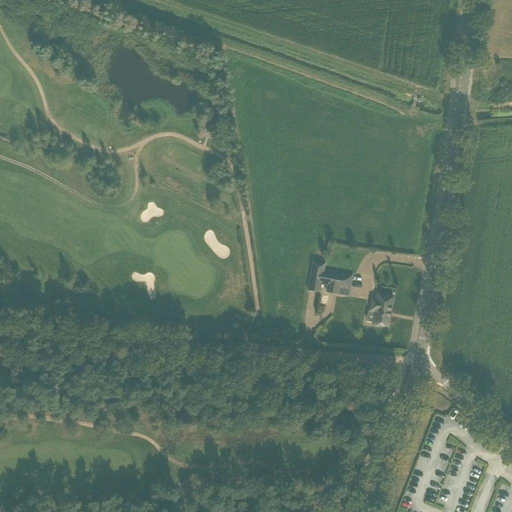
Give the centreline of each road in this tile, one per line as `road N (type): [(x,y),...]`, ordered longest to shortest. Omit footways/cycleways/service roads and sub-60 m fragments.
road 1 (tertiary): [(417,361),(476,0)]
road 2 (track): [(242,347),(0,331)]
road 3 (track): [(333,511),(344,469),(327,416),(259,379),(244,365),(242,347)]
road 4 (track): [(242,347),(407,359)]
road 5 (tertiary): [(362,511),(417,361)]
road 6 (unclassified): [(511,439),(417,361)]
